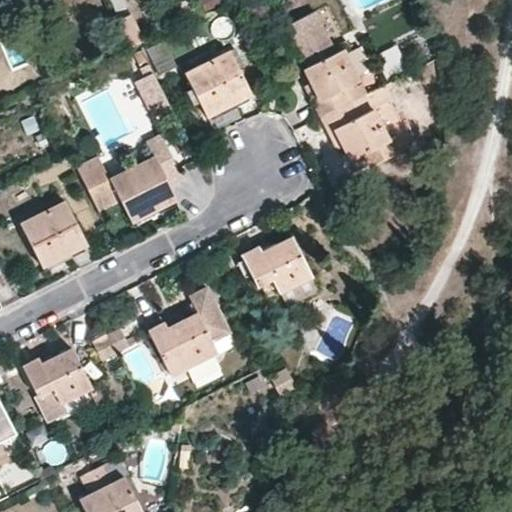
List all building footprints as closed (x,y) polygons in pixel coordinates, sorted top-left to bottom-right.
[(288,25),(309,66),(342,49),(349,45),(347,41),(333,48),(315,12),(288,25)] [(160,73),(178,65),(166,39),(148,47),(160,73)] [(399,43),(377,50),(385,76),(407,70),(399,43)] [(322,117),(366,95),(342,49),(309,66),(305,69),(320,100),(314,102),(322,117)] [(251,94),(230,52),(186,73),(208,115),(251,94)] [(153,116),(173,106),(155,69),(135,79),(153,116)] [(384,86),(366,95),(322,117),(329,131),(335,129),(351,160),(366,152),(373,166),(383,161),(395,155),(410,148),(412,146),(415,142),(416,137),(408,121),(405,121),(403,123),(396,110),(384,86)] [(78,167),(99,210),(121,199),(132,220),(177,197),(155,155),(111,178),(99,157),(78,167)] [(65,200),(22,223),(43,265),(87,243),(65,200)] [(243,255),(257,284),(272,277),(279,291),(293,284),(300,298),(318,288),(292,238),(261,252),(259,247),(243,255)] [(164,322),(148,330),(170,374),(216,351),(212,341),(230,333),(208,288),(190,297),(198,313),(167,328),(164,322)] [(119,330),(108,335),(116,351),(127,345),(119,330)] [(108,335),(95,342),(104,358),(116,351),(108,335)] [(23,365),(38,395),(52,388),(59,402),(92,386),(72,348),(42,363),(39,357),(23,365)] [(190,367),(198,386),(224,375),(215,356),(190,367)] [(295,388),(284,368),(269,377),(280,397),(295,388)] [(59,402),(52,388),(38,395),(36,396),(49,421),(64,413),(59,402)] [(142,511),(124,477),(80,499),(86,511),(142,511)]
